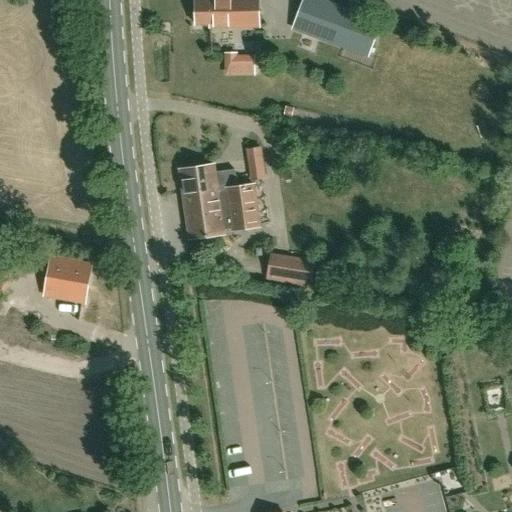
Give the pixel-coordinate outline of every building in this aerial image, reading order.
[(209,29),(259,28),(258,0),(194,0),(195,25),(209,25),(209,29)] [(368,58),(381,21),(324,0),(302,0),(291,29),(368,58)] [(254,74),(254,58),(235,58),(235,54),(226,54),(226,74),(254,74)] [(252,177),(263,175),(261,160),(250,161),(252,177)] [(214,165),(180,169),(190,238),(224,234),(223,230),(233,228),(233,230),(260,226),(254,184),(227,188),(227,190),(218,191),(217,184),(237,182),(235,169),(215,172),(214,165)] [(267,274),(294,279),(310,282),(313,262),(271,255),(267,274)] [(51,256),(43,296),(84,304),(92,264),(51,256)] [(0,293),(9,296),(16,274),(0,269),(0,293)] [(17,307),(14,317),(4,315),(0,328),(0,333),(34,344),(43,315),(17,307)] [(321,346),(344,345),(344,332),(320,333),(321,346)] [(397,352),(412,351),(411,337),(396,338),(397,352)] [(242,490),(254,486),(249,470),(237,474),(242,490)]
